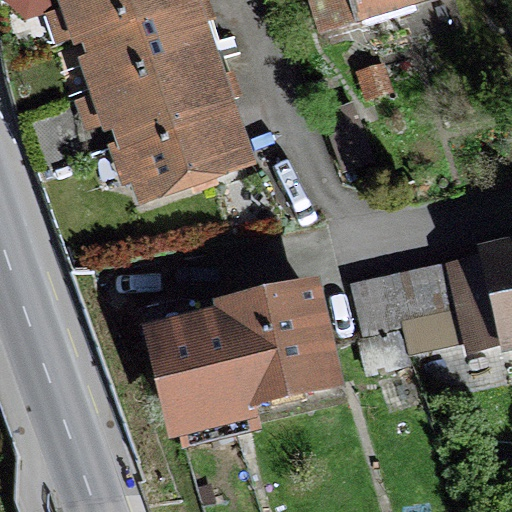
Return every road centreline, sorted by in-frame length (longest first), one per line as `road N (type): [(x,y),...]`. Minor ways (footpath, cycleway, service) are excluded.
road 1 (secondary): [(99,511),(0,228)]
road 2 (residential): [(372,246),(511,215)]
